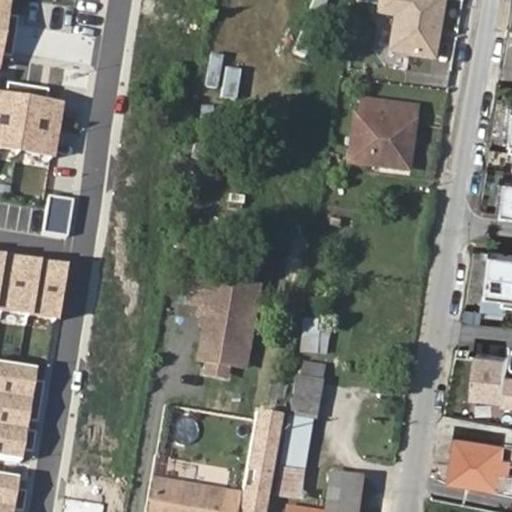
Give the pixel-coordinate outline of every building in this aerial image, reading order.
[(0,0),(0,57),(9,0),(7,0),(0,0)] [(375,0),(373,17),(392,20),(386,54),(434,62),(444,0),(375,0)] [(61,105),(0,95),(0,150),(53,159),(61,105)] [(359,98),(350,157),(385,161),(387,153),(407,156),(415,104),(359,98)] [(511,210),(511,130),(510,148),(511,148),(511,167),(508,167),(503,210),(511,210)] [(407,156),(387,153),(385,161),(406,165),(407,156)] [(182,203),(178,229),(220,232),(221,226),(227,229),(231,209),(182,203)] [(220,232),(178,229),(176,243),(218,248),(220,232)] [(511,251),(489,249),(484,289),(501,291),(500,300),(511,301),(511,251)] [(0,312),(53,321),(62,268),(0,257),(0,312)] [(230,350),(247,352),(260,272),(192,260),(187,287),(203,290),(201,302),(209,303),(202,345),(211,347),(230,350)] [(230,350),(211,347),(209,359),(228,362),(230,350)] [(507,358),(477,354),(472,399),(511,403),(511,377),(505,376),(507,358)] [(35,371),(0,366),(0,461),(20,465),(35,371)] [(288,414),(309,417),(313,418),(320,376),(295,372),(288,414)] [(443,414),(456,415),(459,384),(446,382),(443,414)] [(265,511),(281,417),(254,413),(238,496),(235,511),(265,511)] [(284,436),(305,439),(309,417),(288,414),(284,436)] [(500,470),(502,456),(504,440),(458,434),(451,477),(511,486),(511,471),(510,471),(500,470)] [(300,471),(305,439),(284,436),(278,468),(300,471)] [(511,457),(511,456),(502,456),(500,470),(510,471),(511,457)] [(287,508),(286,511),(355,511),(361,475),(326,471),(320,511),(287,508)] [(11,511),(16,481),(0,478),(0,511),(11,511)] [(181,511),(185,488),(151,483),(147,511),(181,511)] [(213,511),(216,493),(185,488),(181,511),(213,511)] [(235,511),(238,496),(216,493),(213,511),(235,511)]
